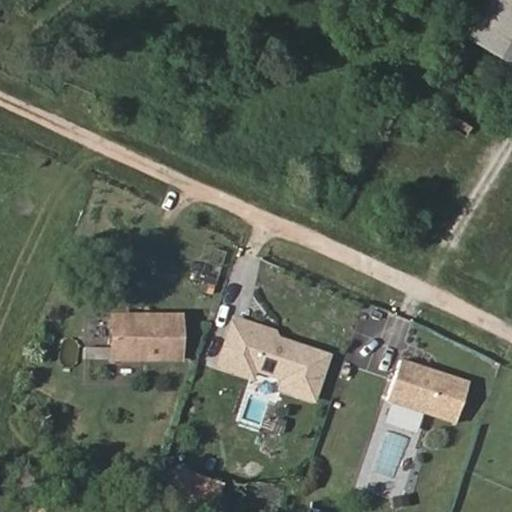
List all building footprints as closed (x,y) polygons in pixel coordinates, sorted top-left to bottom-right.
[(511,66),(511,0),(485,0),(463,40),(511,66)] [(364,303),(348,361),(382,371),(388,345),(406,350),(415,316),(364,303)] [(179,319),(112,318),(111,360),(178,361),(179,319)] [(264,330),(230,319),(214,365),(248,376),(250,369),(279,378),(275,389),(309,401),(324,357),(262,335),(264,330)] [(468,384),(400,361),(386,401),(455,424),(468,384)] [(129,484),(143,489),(153,462),(139,457),(129,484)] [(216,484),(176,471),(167,497),(207,510),(216,484)]
